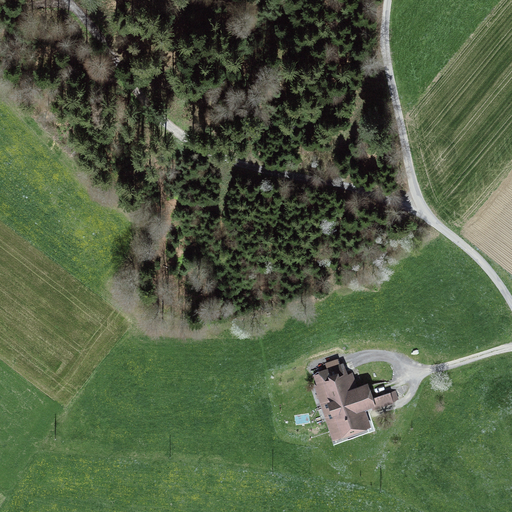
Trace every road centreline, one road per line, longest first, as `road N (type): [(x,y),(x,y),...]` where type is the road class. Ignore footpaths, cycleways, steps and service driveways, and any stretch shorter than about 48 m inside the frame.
road 1 (unclassified): [(424,211),(197,145),(149,106),(67,0)]
road 2 (unclassified): [(424,211),(384,48),(388,0)]
road 3 (unclassified): [(511,303),(475,255),(424,211)]
